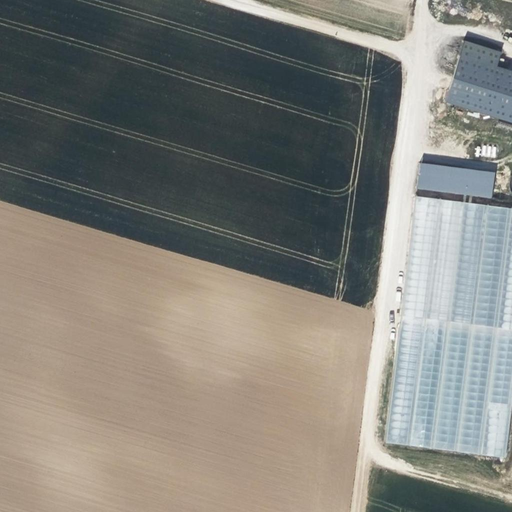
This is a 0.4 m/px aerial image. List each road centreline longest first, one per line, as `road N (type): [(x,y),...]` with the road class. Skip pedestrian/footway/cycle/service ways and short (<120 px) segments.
road 1 (track): [(355,511),(418,0)]
road 2 (track): [(411,53),(231,0)]
road 3 (track): [(511,499),(363,455)]
